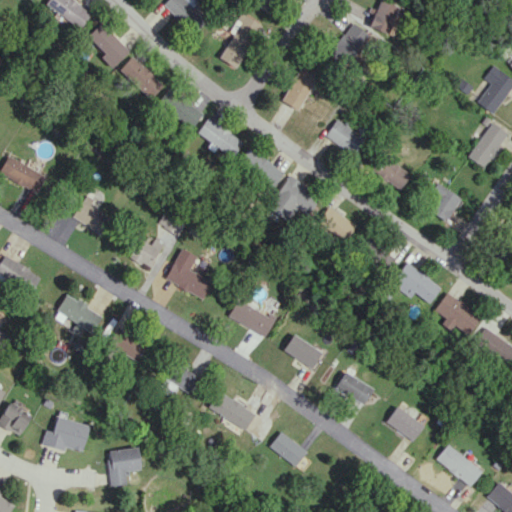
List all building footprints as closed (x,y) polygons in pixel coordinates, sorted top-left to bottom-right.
[(77,28),(89,13),(71,0),(45,0),(44,3),(77,28)] [(193,0),(164,0),(162,3),(192,32),(205,19),(193,8),(197,3),(193,0)] [(272,0),(253,0),(251,5),(267,12),(272,0)] [(388,34),(398,7),(379,0),(377,0),(368,27),(388,34)] [(217,58),(234,67),(259,23),(238,12),(228,31),(231,33),(217,58)] [(342,66),(366,32),(350,21),(327,55),(342,66)] [(109,67),(127,50),(100,22),(85,35),(102,53),(99,57),(109,67)] [(148,98),(161,84),(130,55),(117,69),(148,98)] [(280,101),(297,109),(315,72),(298,63),(280,101)] [(491,113),(511,84),(511,78),(492,64),(482,77),(489,82),(475,101),(491,113)] [(155,105),(191,127),(200,112),(164,89),(155,105)] [(195,132),(229,157),(241,141),(206,116),(195,132)] [(351,154),(363,138),(335,118),(323,135),(351,154)] [(465,156),(480,167),(488,157),(489,158),(507,133),(489,121),(465,156)] [(281,172),(248,146),(235,161),(269,188),(281,172)] [(397,190),(408,173),(380,154),(368,170),(397,190)] [(0,174),(34,191),(42,174),(5,156),(0,165),(0,174)] [(305,216),(318,196),(286,176),(265,209),(285,221),(293,208),(305,216)] [(436,194),(427,211),(444,220),(457,195),(433,183),(429,191),(436,194)] [(83,196),(70,216),(99,234),(112,214),(83,196)] [(342,240),(353,224),(326,206),(315,222),(342,240)] [(175,234),(181,224),(161,213),(155,223),(175,234)] [(152,239),(148,245),(135,236),(124,253),(146,267),(160,244),(152,239)] [(382,269),(392,256),(365,237),(356,251),(382,269)] [(163,281),(202,297),(209,280),(186,270),(193,254),(177,247),(163,281)] [(38,272),(0,256),(0,278),(1,277),(31,290),(38,272)] [(408,297),(411,292),(426,302),(438,285),(403,262),(388,284),(408,297)] [(437,325),(446,331),(451,324),(464,333),(478,314),(444,291),(431,309),(443,317),(437,325)] [(54,310),(89,331),(99,314),(64,294),(54,310)] [(272,319),(235,298),(226,315),(262,336),(272,319)] [(147,346),(116,327),(106,343),(137,362),(147,346)] [(511,351),(511,345),(480,327),(470,344),(505,364),(511,351)] [(281,350),(309,367),(319,351),(290,334),(281,350)] [(160,384),(171,390),(174,385),(187,393),(196,375),(172,361),(160,384)] [(342,370),(332,385),(360,403),(370,387),(342,370)] [(205,406),(243,429),(253,413),(215,390),(205,406)] [(0,412),(0,425),(17,435),(28,414),(6,402),(0,412)] [(409,440),(420,424),(394,405),(382,421),(409,440)] [(80,451),(88,425),(55,415),(50,431),(43,429),(39,443),(62,450),(64,446),(80,451)] [(279,430),(267,445),(293,465),(305,450),(279,430)] [(468,485),(479,468),(443,444),(432,460),(468,485)] [(124,483),(123,471),(139,468),(135,446),(104,450),(108,486),(124,483)] [(483,496),(503,511),(511,511),(511,494),(495,481),(483,496)]
